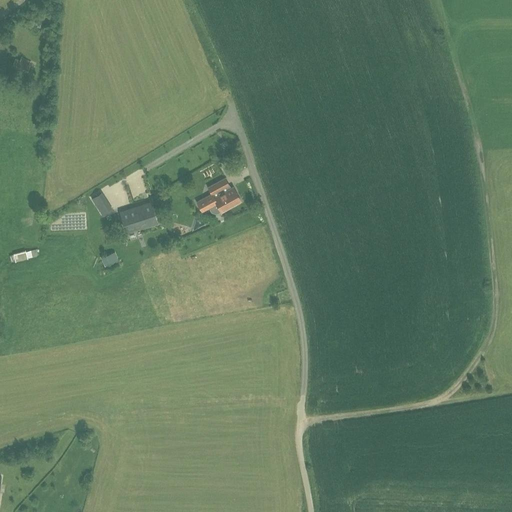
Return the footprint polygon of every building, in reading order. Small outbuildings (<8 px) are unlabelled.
[(30,65),(15,58),(11,67),(25,75),(30,65)] [(217,214),(223,210),(223,211),(242,200),(234,185),(230,188),(229,185),(230,184),(226,177),(209,186),(213,192),(198,201),(203,210),(209,207),(212,212),(217,214)] [(91,198),(99,211),(109,204),(102,192),(91,198)] [(103,216),(113,209),(109,204),(99,211),(103,216)] [(147,225),(157,222),(153,210),(146,212),(144,204),(120,211),(125,226),(145,219),(147,225)] [(28,262),(25,251),(14,254),(17,264),(28,262)] [(114,252),(101,257),(104,266),(118,261),(114,252)]
